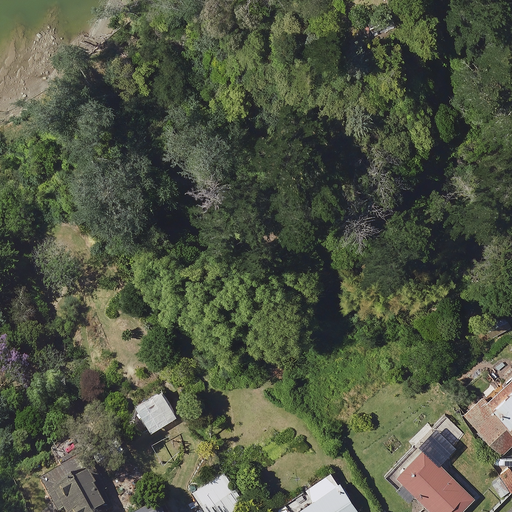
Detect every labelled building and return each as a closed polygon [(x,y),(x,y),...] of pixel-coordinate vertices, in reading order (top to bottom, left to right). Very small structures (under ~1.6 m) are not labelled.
[(511,357),(454,410),(492,449),(509,433),(511,435),(511,357)] [(170,418),(158,399),(135,414),(147,433),(170,418)] [(438,410),(425,423),(449,446),(462,433),(438,410)] [(414,444),(380,480),(397,496),(405,488),(430,511),(444,511),(464,492),(414,444)] [(245,511),(250,509),(223,464),(189,481),(211,511),(245,511)] [(53,511),(106,511),(100,498),(106,495),(92,466),(43,490),(53,511)] [(360,511),(336,473),(308,491),(315,503),(301,511),(360,511)]
